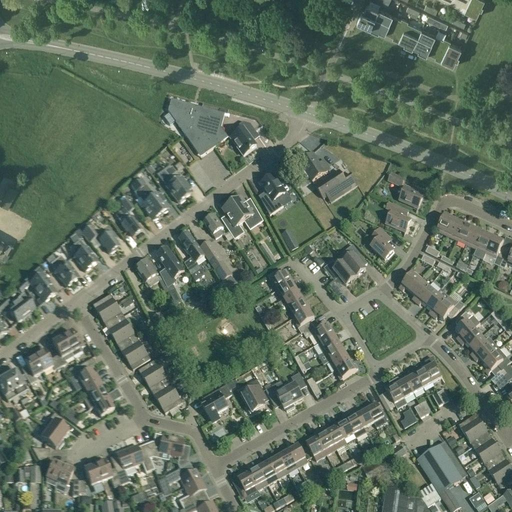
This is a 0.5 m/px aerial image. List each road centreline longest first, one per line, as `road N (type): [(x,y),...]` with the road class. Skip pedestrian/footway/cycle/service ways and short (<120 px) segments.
road 1 (tertiary): [(309,114),(156,69),(0,37)]
road 2 (residential): [(76,301),(292,139),(309,114)]
road 3 (tertiary): [(511,195),(309,114)]
road 4 (residential): [(212,467),(375,371)]
road 5 (residential): [(511,230),(440,204),(404,269),(379,292)]
road 6 (residential): [(144,419),(76,301)]
road 7 (residential): [(504,440),(457,369),(424,338)]
